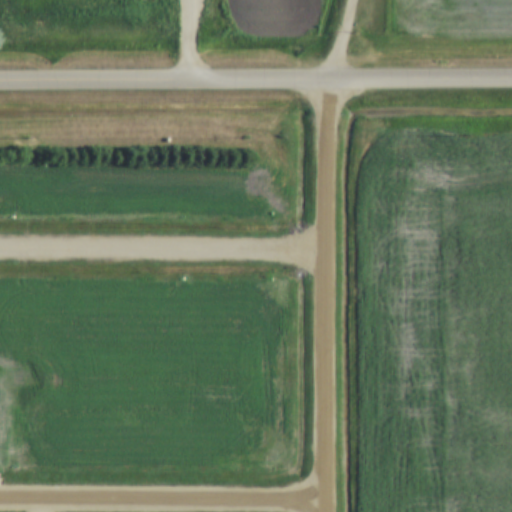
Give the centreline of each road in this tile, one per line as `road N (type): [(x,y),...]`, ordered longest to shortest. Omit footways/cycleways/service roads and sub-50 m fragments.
road 1 (tertiary): [(511,82),(0,84)]
road 2 (residential): [(324,511),(329,84)]
